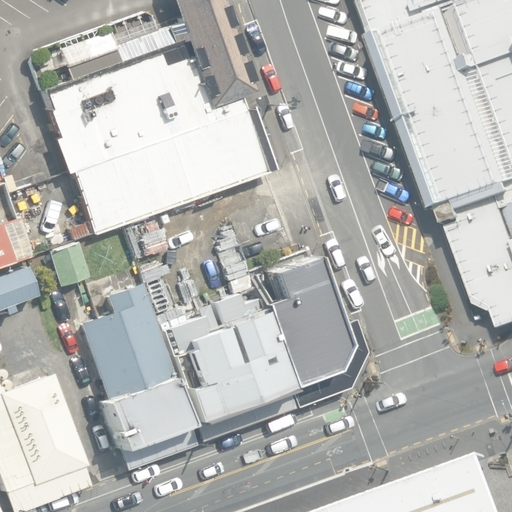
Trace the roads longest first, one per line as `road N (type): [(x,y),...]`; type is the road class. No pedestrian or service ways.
road 1 (residential): [(422,407),(282,0)]
road 2 (secondary): [(422,407),(151,511)]
